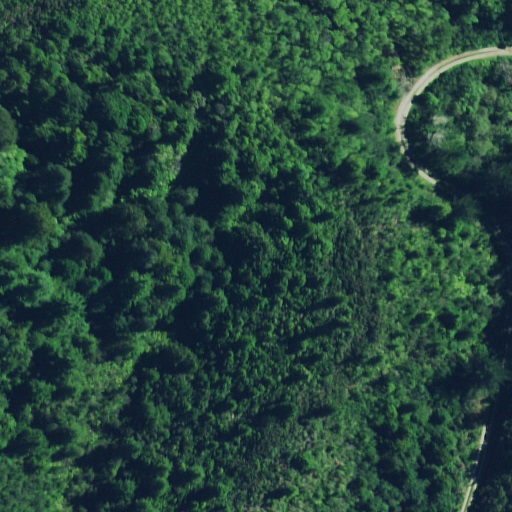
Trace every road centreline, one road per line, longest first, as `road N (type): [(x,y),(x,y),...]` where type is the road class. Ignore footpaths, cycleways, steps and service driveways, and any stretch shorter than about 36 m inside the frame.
road 1 (unclassified): [(511,235),(464,206),(415,120),(430,61),(473,38),(511,31)]
road 2 (unclassified): [(472,511),(511,398)]
